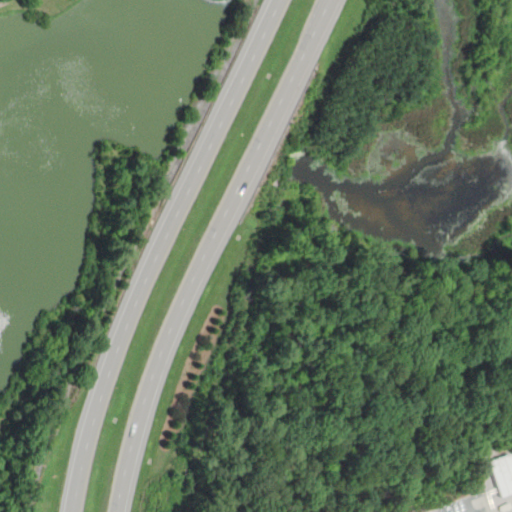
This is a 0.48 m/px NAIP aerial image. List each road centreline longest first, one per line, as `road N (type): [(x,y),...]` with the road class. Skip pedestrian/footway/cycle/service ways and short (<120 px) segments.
road 1 (primary): [(280,0),(111,363),(73,511)]
road 2 (primary): [(118,511),(170,333),(299,62)]
